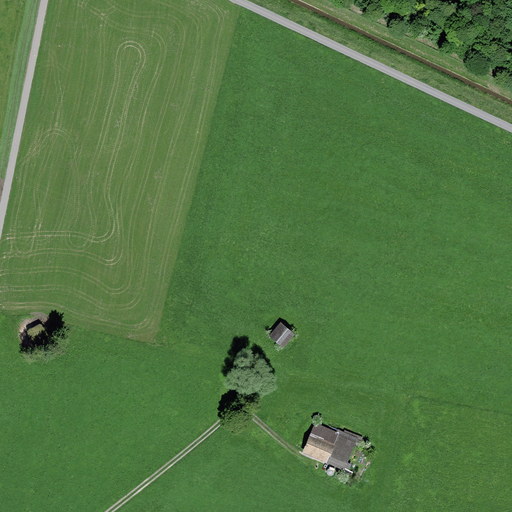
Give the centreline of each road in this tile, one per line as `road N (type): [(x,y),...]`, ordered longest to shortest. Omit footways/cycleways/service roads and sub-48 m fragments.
road 1 (track): [(511,129),(236,0)]
road 2 (track): [(45,0),(0,223)]
road 3 (track): [(109,511),(239,409)]
